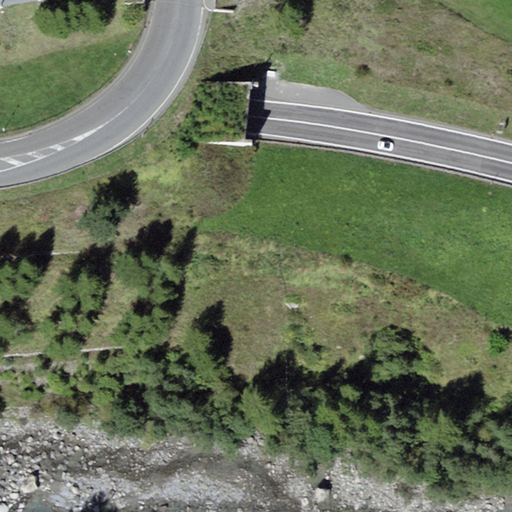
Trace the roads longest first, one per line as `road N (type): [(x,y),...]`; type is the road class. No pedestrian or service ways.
road 1 (primary): [(511,161),(281,118),(176,108),(0,109)]
road 2 (tertiary): [(181,0),(169,54),(129,108),(34,160)]
